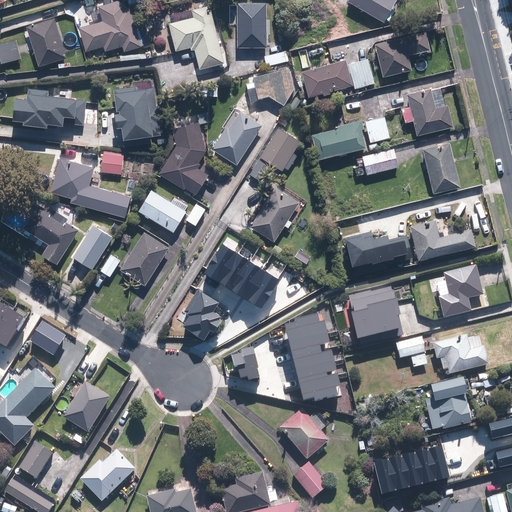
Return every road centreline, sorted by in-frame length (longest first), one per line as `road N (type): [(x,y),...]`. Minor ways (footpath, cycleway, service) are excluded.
road 1 (residential): [(181,380),(0,267)]
road 2 (secondary): [(511,159),(473,0)]
